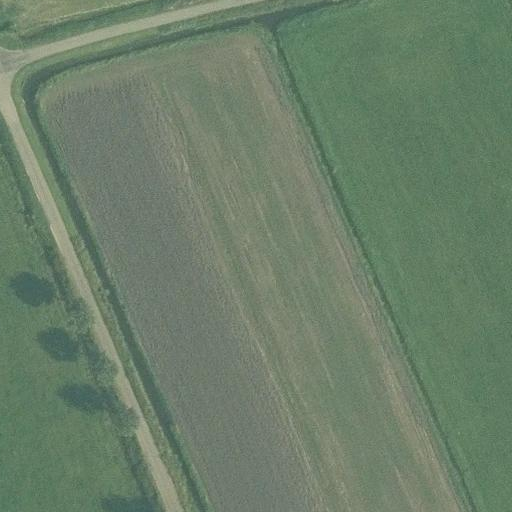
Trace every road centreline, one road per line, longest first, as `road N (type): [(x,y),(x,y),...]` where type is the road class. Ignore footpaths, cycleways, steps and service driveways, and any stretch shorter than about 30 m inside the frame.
road 1 (unclassified): [(175,511),(0,93)]
road 2 (unclassified): [(0,63),(242,0)]
